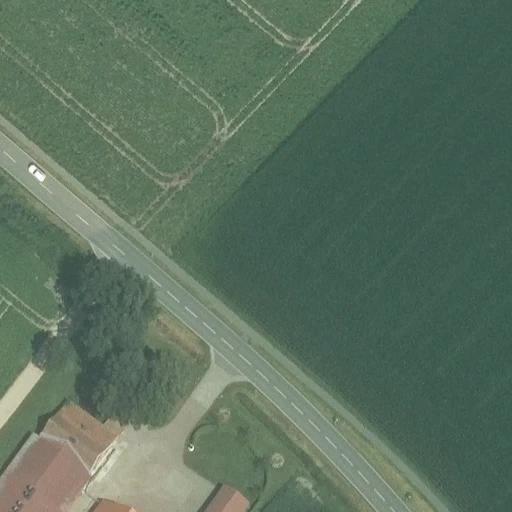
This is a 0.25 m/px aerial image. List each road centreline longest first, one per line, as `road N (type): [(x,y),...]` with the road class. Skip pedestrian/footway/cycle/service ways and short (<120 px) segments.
road 1 (secondary): [(0,134),(334,428),(408,511)]
road 2 (unknown): [(250,354),(160,479)]
